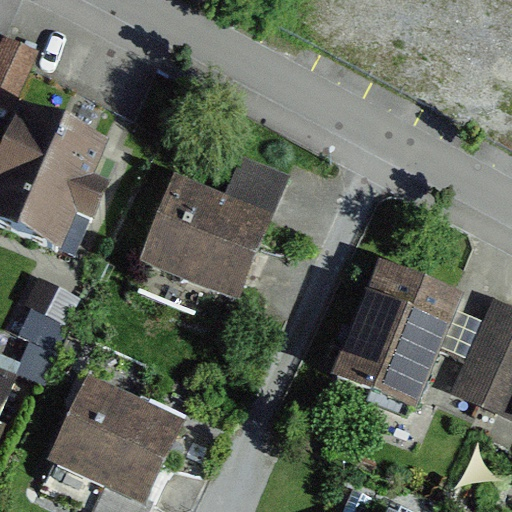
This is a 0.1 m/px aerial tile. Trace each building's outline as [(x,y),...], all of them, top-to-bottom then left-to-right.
[(7,35),(0,61),(0,101),(27,109),(45,46),(7,35)] [(101,159),(12,121),(0,145),(0,249),(48,273),(101,159)] [(234,310),(268,223),(179,183),(141,267),(234,310)] [(467,299),(384,266),(323,383),(409,425),(467,299)] [(511,427),(511,315),(501,310),(458,404),(511,427)] [(147,511),(184,426),(90,388),(48,469),(134,511),(147,511)]
